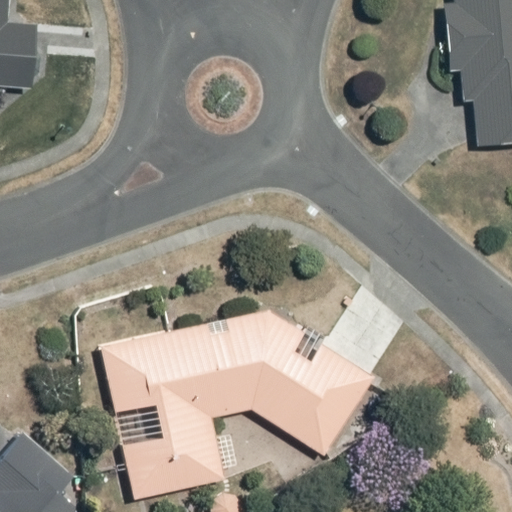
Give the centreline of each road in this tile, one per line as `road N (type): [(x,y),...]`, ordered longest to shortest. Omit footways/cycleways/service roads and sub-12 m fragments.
road 1 (residential): [(511,336),(285,136)]
road 2 (residential): [(0,235),(132,183),(179,145)]
road 3 (residential): [(179,145),(164,124),(160,74),(191,35)]
